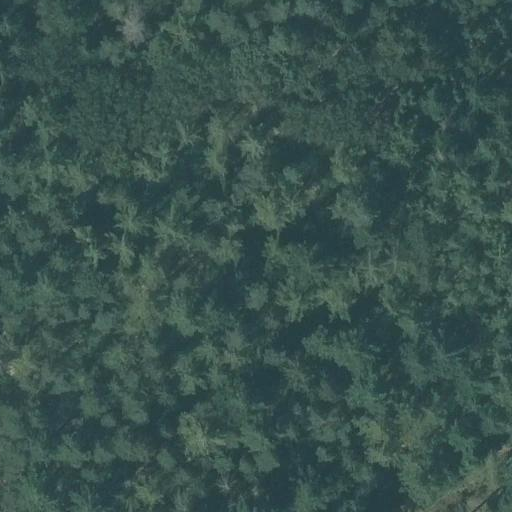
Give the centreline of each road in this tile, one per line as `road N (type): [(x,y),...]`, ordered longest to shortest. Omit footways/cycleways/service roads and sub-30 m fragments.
road 1 (track): [(318,0),(276,27),(255,63),(277,92),(375,150),(392,172),(511,98)]
road 2 (track): [(255,63),(213,78),(0,212)]
road 3 (track): [(511,398),(392,172)]
road 4 (track): [(400,511),(511,439)]
